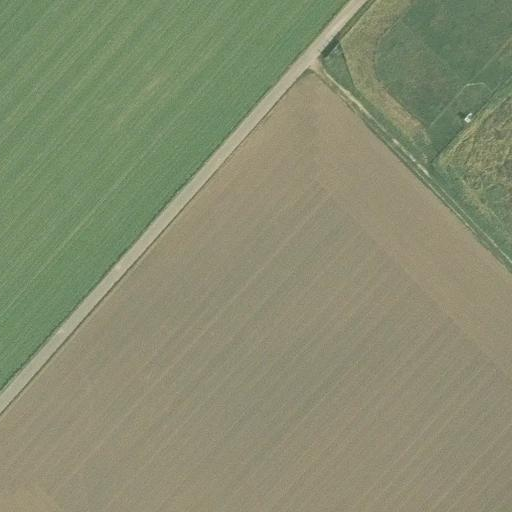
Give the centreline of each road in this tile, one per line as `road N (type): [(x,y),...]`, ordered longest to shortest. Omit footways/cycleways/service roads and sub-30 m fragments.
road 1 (track): [(0,405),(361,0)]
road 2 (track): [(511,270),(306,61)]
